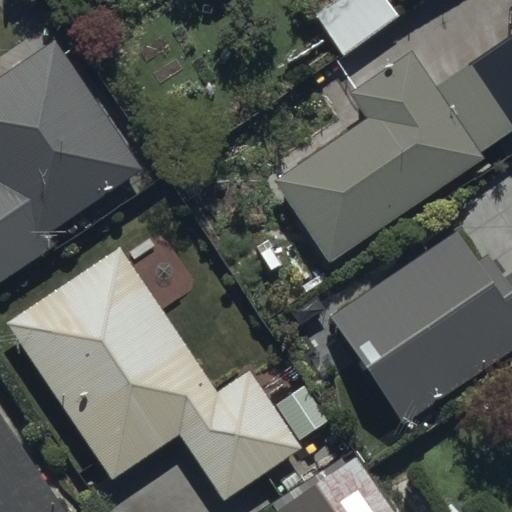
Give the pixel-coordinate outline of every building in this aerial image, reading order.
[(323,0),(312,8),(340,50),(395,14),(385,0),(323,0)] [(0,276),(51,243),(43,230),(141,165),(53,33),(0,68),(0,276)] [(267,176),(322,258),(477,155),(421,73),(404,46),(344,86),(361,113),(267,176)] [(344,345),(395,419),(511,339),(511,297),(481,252),(471,259),(450,229),(324,315),(344,345)] [(244,366),(211,387),(115,242),(0,318),(0,321),(104,476),(174,430),(217,495),(295,443),(244,366)] [(0,511),(62,511),(0,418),(0,511)] [(394,511),(353,449),(271,504),(276,511),(394,511)]
